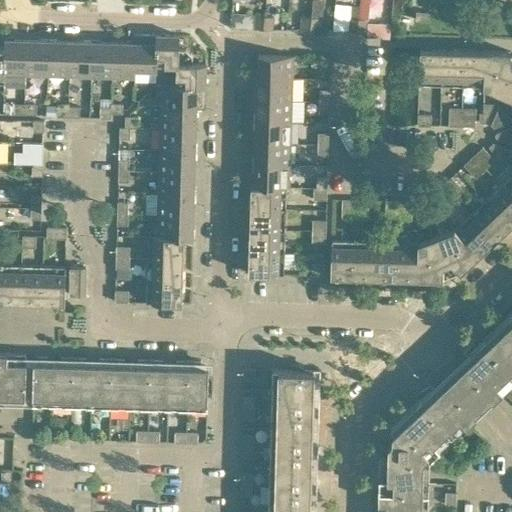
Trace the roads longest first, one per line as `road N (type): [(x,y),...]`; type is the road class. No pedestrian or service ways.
road 1 (residential): [(222,312),(226,40),(344,42),(342,159),(454,163)]
road 2 (residential): [(430,348),(400,318),(222,312)]
road 3 (residential): [(13,15),(204,19),(211,0)]
road 4 (residential): [(349,511),(356,415),(430,348)]
road 5 (residential): [(222,312),(198,327),(97,325)]
